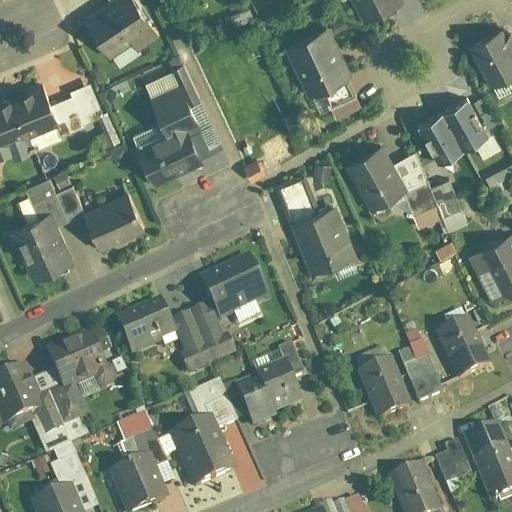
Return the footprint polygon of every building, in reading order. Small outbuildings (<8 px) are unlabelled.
[(108,0),(84,17),(110,55),(132,40),(137,49),(161,32),(139,0),(108,0)] [(254,0),(261,12),(281,2),(279,0),(254,0)] [(353,0),(363,20),(403,1),(402,0),(353,0)] [(332,15),(339,31),(349,27),(341,11),(332,15)] [(495,91),(511,81),(511,22),(511,20),(469,42),(495,91)] [(286,44),(308,94),(353,73),(330,24),(286,44)] [(132,137),(154,184),(203,161),(200,155),(222,144),(184,62),(142,81),(162,123),(132,137)] [(73,92),(85,122),(106,113),(92,79),(71,87),(73,92)] [(44,83),(0,100),(0,144),(60,120),(52,101),(44,83)] [(337,97),(335,92),(313,101),(317,111),(329,107),(333,117),(359,106),(352,91),(337,97)] [(73,92),(52,101),(60,120),(66,136),(87,128),(85,122),(73,92)] [(462,146),(490,132),(470,94),(442,109),(462,146)] [(462,146),(442,109),(418,122),(438,159),(462,146)] [(369,206),(407,185),(393,161),(382,142),(345,163),(369,206)] [(414,150),(393,161),(407,185),(425,174),(414,150)] [(244,164),(252,179),(266,172),(259,157),(244,164)] [(315,177),(330,179),(333,164),(317,162),(315,177)] [(511,181),(511,177),(508,167),(486,174),(490,189),(511,181)] [(276,183),(291,221),(322,209),(308,171),(276,183)] [(52,210),(58,224),(86,213),(74,183),(56,191),(50,175),(28,184),(40,215),(52,210)] [(450,177),(431,185),(442,212),(461,204),(450,177)] [(133,194),(86,213),(100,247),(147,228),(133,194)] [(310,271),(357,253),(338,203),(322,209),(291,221),(310,271)] [(11,227),(33,280),(74,264),(58,224),(52,210),(40,215),(11,227)] [(511,232),(471,252),(494,301),(511,292),(511,232)] [(436,249),(440,258),(458,248),(453,239),(436,249)] [(270,296),(249,252),(201,275),(213,300),(223,319),(270,296)] [(133,353),(177,332),(171,320),(159,296),(116,317),(133,353)] [(223,319),(213,300),(171,320),(177,332),(195,370),(237,350),(223,319)] [(437,333),(460,379),(493,363),(470,316),(437,333)] [(107,369),(90,333),(47,353),(62,385),(64,389),(76,383),(107,369)] [(285,359),(292,376),(304,370),(292,341),(279,347),(285,359)] [(405,365),(419,401),(443,392),(430,356),(405,365)] [(359,370),(376,416),(412,403),(395,357),(359,370)] [(260,374),(277,412),(303,401),(292,376),(285,359),(259,370),(260,374)] [(0,416),(4,426),(36,411),(46,406),(40,395),(24,362),(0,373),(0,416)] [(260,374),(239,383),(251,413),(257,426),(279,417),(277,412),(260,374)] [(212,416),(217,428),(238,419),(223,385),(220,379),(190,391),(202,420),(212,416)] [(223,385),(238,419),(251,413),(239,383),(237,379),(223,385)] [(91,415),(76,383),(64,389),(62,385),(49,391),(66,426),(91,415)] [(48,435),(66,426),(49,391),(40,395),(46,406),(36,411),(48,435)] [(151,453),(164,484),(175,480),(146,410),(119,421),(127,440),(119,443),(128,463),(151,453)] [(202,420),(170,434),(192,486),(235,468),(217,428),(212,416),(202,420)] [(494,501),(511,492),(511,455),(497,421),(465,434),(494,501)] [(447,482),(472,472),(461,445),(436,455),(447,482)] [(72,483),(84,511),(99,505),(77,453),(51,465),(61,488),(72,483)] [(108,472),(124,511),(131,511),(169,496),(164,484),(151,453),(128,463),(108,472)] [(401,511),(432,511),(440,508),(420,461),(386,476),(401,511)] [(31,500),(36,511),(84,511),(72,483),(61,488),(31,500)] [(322,505),(324,511),(349,511),(345,501),(342,496),(322,504),(322,505)] [(365,511),(359,496),(345,501),(349,511),(365,511)]
